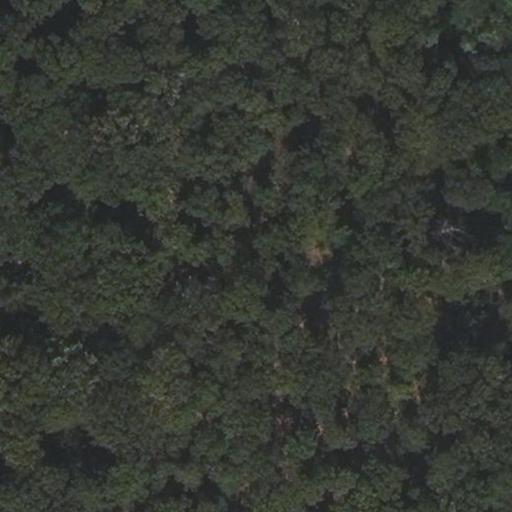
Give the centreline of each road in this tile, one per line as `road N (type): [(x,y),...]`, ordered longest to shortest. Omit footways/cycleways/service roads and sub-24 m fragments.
road 1 (track): [(178,90),(149,511)]
road 2 (track): [(294,27),(178,90),(0,160)]
